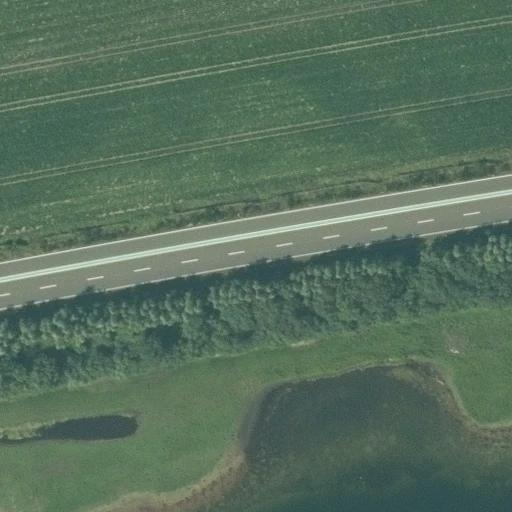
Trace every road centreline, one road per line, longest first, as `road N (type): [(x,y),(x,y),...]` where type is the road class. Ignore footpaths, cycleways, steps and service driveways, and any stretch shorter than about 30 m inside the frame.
road 1 (trunk): [(0,298),(511,212)]
road 2 (trunk): [(511,186),(0,272)]
